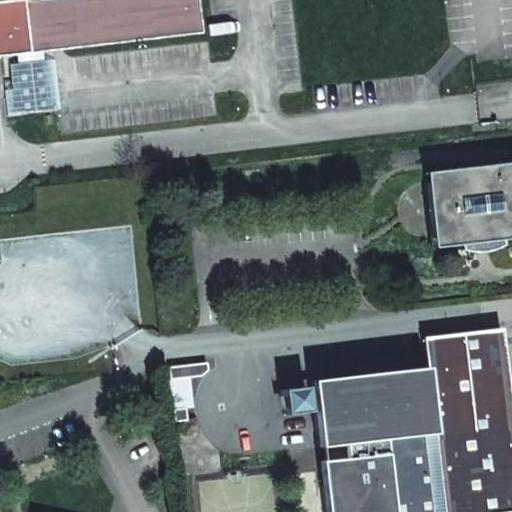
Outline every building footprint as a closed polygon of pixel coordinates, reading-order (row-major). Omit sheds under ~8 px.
[(0,0),(0,56),(16,55),(17,63),(12,64),(17,111),(50,108),(44,60),(43,61),(42,52),(200,34),(202,32),(197,0),(0,0)] [(471,253),(474,253),(475,253),(482,253),(488,252),(498,249),(504,245),(503,240),(511,238),(511,162),(424,173),(433,248),(461,245),(462,250),(471,253)] [(500,511),(511,510),(511,427),(500,329),(423,338),(427,368),(311,381),(318,447),(323,447),(326,468),(320,469),(325,511),(500,511)] [(208,370),(207,363),(169,368),(170,380),(202,376),(208,370)] [(309,412),(306,387),(281,390),(284,415),(309,412)] [(186,408),(173,409),(175,422),(188,421),(186,408)]
